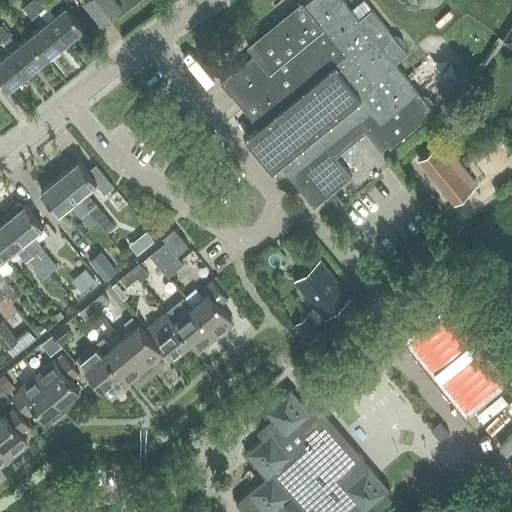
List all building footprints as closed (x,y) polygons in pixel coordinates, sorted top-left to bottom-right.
[(65,42),(83,27),(66,6),(54,16),(41,0),(32,0),(31,1),(65,42)] [(135,0),(85,0),(103,21),(122,6),(124,9),(135,0)] [(359,20),(343,0),(310,0),(305,5),(302,1),(300,2),(303,6),(267,35),(271,40),(221,80),(259,126),(246,137),(273,170),(280,165),(314,207),(352,177),(332,153),(363,128),(381,151),(388,146),(389,148),(434,112),(395,64),(407,53),(372,10),(359,20)] [(65,42),(31,1),(20,9),(29,20),(21,27),(29,36),(46,58),(65,42)] [(511,26),(503,41),(511,46),(511,26)] [(27,73),(46,58),(29,36),(10,51),(27,73)] [(0,77),(9,88),(27,73),(10,51),(0,59),(0,77)] [(436,182),(453,168),(436,147),(419,161),(436,182)] [(79,160),(60,175),(97,222),(107,233),(115,227),(86,190),(95,183),(104,193),(113,186),(96,164),(88,170),(79,160)] [(472,191),(453,168),(436,182),(454,205),(472,191)] [(97,222),(60,175),(41,191),(58,213),(70,203),(88,228),(97,222)] [(25,204),(6,220),(49,273),(56,268),(37,244),(47,235),(41,228),(43,226),(25,204)] [(40,281),(49,273),(6,220),(0,225),(0,250),(5,257),(15,249),(40,281)] [(159,238),(164,243),(175,256),(186,247),(171,228),(159,238)] [(174,257),(175,256),(164,243),(148,256),(166,278),(181,265),(174,257)] [(3,259),(5,257),(0,250),(0,288),(6,296),(13,291),(2,277),(12,269),(3,259)] [(115,272),(99,252),(87,263),(102,282),(115,272)] [(351,297),(321,261),(296,281),(326,317),(351,297)] [(136,265),(131,269),(140,280),(138,281),(140,282),(146,277),(136,265)] [(140,280),(131,269),(118,280),(125,288),(135,280),(138,284),(140,282),(138,281),(140,280)] [(191,308),(215,339),(234,325),(219,307),(227,300),(213,282),(204,289),(208,294),(191,308)] [(100,295),(90,303),(96,311),(106,303),(100,295)] [(183,298),(167,312),(174,321),(173,322),(190,343),(189,344),(197,354),(215,339),(191,308),(183,298)] [(96,311),(90,303),(78,313),(84,321),(96,311)] [(173,358),(189,344),(190,343),(173,322),(174,321),(167,312),(148,327),(173,358)] [(130,332),(121,340),(151,378),(162,369),(162,366),(157,360),(163,356),(139,326),(138,326),(130,317),(122,324),(130,332)] [(0,323),(0,340),(7,349),(3,352),(11,359),(22,348),(2,322),(0,323)] [(55,323),(27,339),(34,351),(62,334),(55,323)] [(121,340),(114,330),(97,345),(122,375),(119,377),(124,382),(129,378),(137,388),(140,388),(151,378),(121,340)] [(122,375),(97,345),(78,360),(108,398),(112,398),(120,391),(120,387),(115,380),(119,377),(122,375)] [(55,361),(37,375),(66,413),(79,402),(74,396),(79,392),(72,382),(80,376),(65,357),(57,364),(55,361)] [(0,375),(5,381),(18,371),(10,359),(0,366),(0,375)] [(66,413),(37,375),(19,390),(21,393),(13,400),(28,418),(35,412),(43,421),(48,417),(53,424),(66,413)] [(369,467),(370,466),(369,465),(368,466),(362,460),(364,458),(357,451),(356,452),(317,407),(319,406),(318,405),(309,412),(290,390),(291,389),(290,388),(265,410),(272,417),(256,431),(263,438),(246,452),(247,453),(248,452),(267,475),(236,501),(237,502),(239,501),(247,511),(362,511),(389,489),(389,488),(387,489),(369,467)] [(4,415),(0,418),(0,445),(11,459),(29,445),(22,435),(29,429),(14,411),(6,418),(4,415)] [(448,432),(439,422),(431,428),(440,439),(448,432)] [(393,441),(393,425),(370,425),(370,442),(393,441)] [(0,468),(11,459),(0,445),(0,468)] [(206,486),(212,502),(229,495),(223,480),(206,486)]
